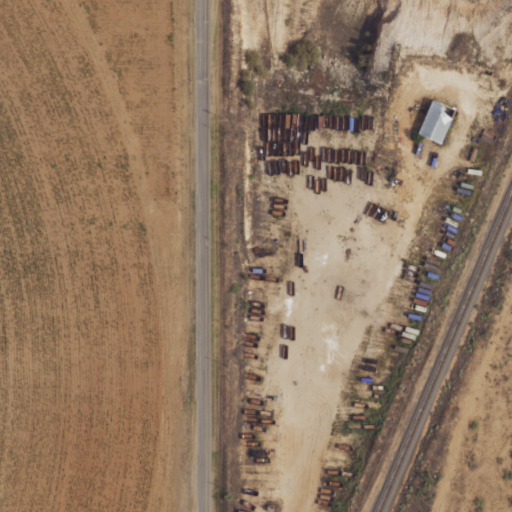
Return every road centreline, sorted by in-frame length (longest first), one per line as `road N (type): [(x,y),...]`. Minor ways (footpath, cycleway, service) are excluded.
road 1 (residential): [(203,0),(203,511)]
road 2 (track): [(436,511),(511,310)]
